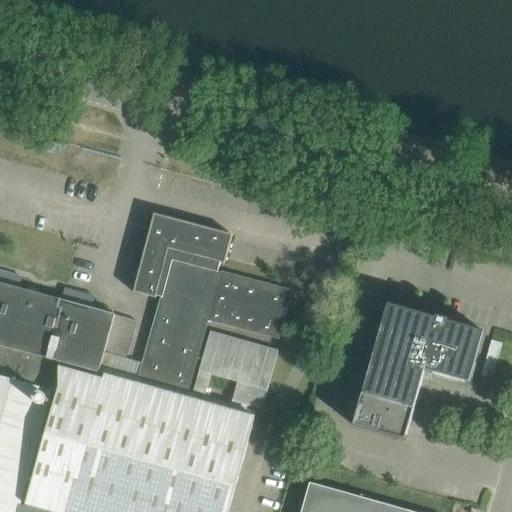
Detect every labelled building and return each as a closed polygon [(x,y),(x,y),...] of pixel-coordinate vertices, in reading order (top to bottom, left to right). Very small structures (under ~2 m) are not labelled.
[(61,159),(65,146),(47,141),(44,154),(61,159)] [(279,338),(291,292),(218,272),(220,263),(225,264),(232,235),(154,214),(133,293),(156,299),(157,296),(162,298),(140,377),(188,390),(208,320),(279,338)] [(99,373),(115,315),(0,283),(0,375),(56,391),(62,369),(76,373),(78,367),(99,373)] [(418,320),(420,314),(388,305),(353,426),(405,441),(425,372),(470,384),(484,333),(447,322),(448,320),(436,317),(433,324),(418,320)] [(195,392),(261,411),(278,351),(212,332),(195,392)] [(228,511),(255,417),(104,375),(103,380),(76,373),(62,369),(56,391),(41,446),(26,504),(53,511),(228,511)] [(0,511),(18,511),(37,445),(41,446),(56,391),(0,375),(0,511)] [(410,511),(310,483),(301,511),(410,511)]
